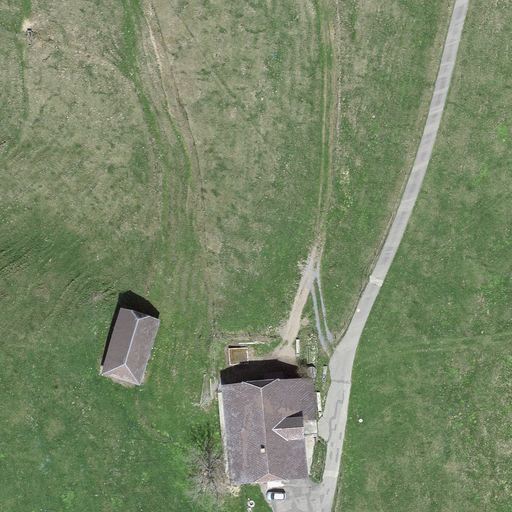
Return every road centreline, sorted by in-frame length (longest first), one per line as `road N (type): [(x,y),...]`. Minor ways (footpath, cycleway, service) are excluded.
road 1 (track): [(322,511),(341,368),(423,156),(462,0)]
road 2 (track): [(341,368),(327,342),(315,279),(323,0)]
